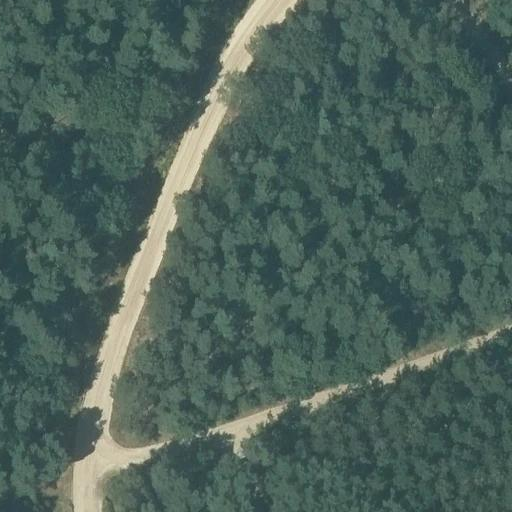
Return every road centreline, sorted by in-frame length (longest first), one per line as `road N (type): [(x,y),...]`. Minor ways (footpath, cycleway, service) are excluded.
road 1 (track): [(511,324),(142,453)]
road 2 (track): [(0,102),(103,282)]
